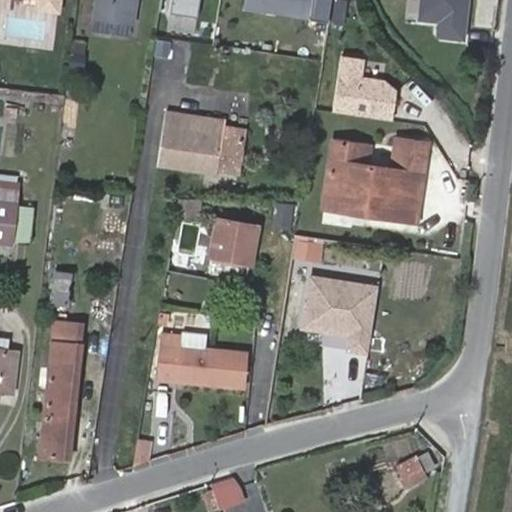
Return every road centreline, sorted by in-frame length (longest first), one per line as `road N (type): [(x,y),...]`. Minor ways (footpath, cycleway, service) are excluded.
road 1 (residential): [(54,511),(474,387)]
road 2 (unknown): [(92,500),(154,160)]
road 3 (residential): [(474,387),(511,103)]
road 4 (residential): [(457,511),(474,387)]
